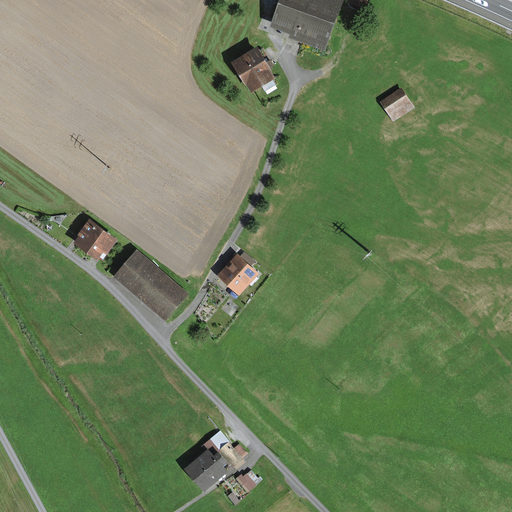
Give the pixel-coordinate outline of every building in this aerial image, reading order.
[(323,0),(282,0),(275,19),(295,27),(293,33),(325,45),(340,6),(323,0)] [(257,50),(236,63),(253,90),(273,78),(268,69),(273,66),(271,63),(269,61),(265,64),(257,50)] [(382,102),(390,114),(409,102),(401,90),(382,102)] [(89,221),(82,232),(83,233),(84,234),(78,242),(101,259),(115,240),(89,221)] [(139,253),(118,277),(169,319),(189,295),(139,253)] [(230,264),(221,274),(239,290),(255,273),(235,255),(230,261),(232,262),(230,264)] [(212,448),(189,469),(207,489),(217,480),(230,469),(212,448)]
